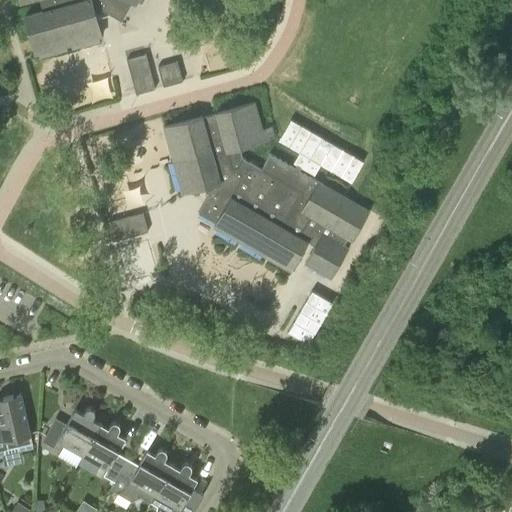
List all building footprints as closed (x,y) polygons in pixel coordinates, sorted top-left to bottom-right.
[(19,0),(20,1),(20,2),(27,0),(39,0),(43,11),(24,16),(35,54),(101,36),(93,8),(101,6),(102,10),(121,20),(131,2),(135,4),(136,0),(19,0)] [(149,70),(145,54),(126,59),(130,75),(149,70)] [(201,116),(163,126),(181,193),(209,185),(211,193),(208,194),(197,213),(215,223),(213,227),(264,256),(290,270),(307,240),(314,245),(304,262),(331,277),(348,247),(343,245),(347,237),(351,239),(368,209),(313,179),(321,165),(351,182),(363,161),(290,119),(278,140),(300,152),(291,166),(268,153),(268,154),(269,155),(261,168),(242,157),(239,147),(273,137),(271,127),(261,129),(254,102),(215,112),(218,121),(204,125),(201,116)] [(147,232),(142,213),(127,217),(132,236),(147,232)] [(308,343),(332,302),(312,291),(288,332),(308,343)] [(0,450),(31,443),(20,394),(0,398),(0,450)] [(56,442),(81,456),(100,423),(92,418),(94,415),(94,414),(94,413),(94,412),(94,411),(93,410),(93,409),(92,408),(90,408),(89,408),(88,408),(87,408),(86,409),(85,410),(83,413),(74,409),(66,424),(55,418),(42,441),(53,447),(56,442)] [(103,476),(114,482),(127,459),(116,453),(125,437),(116,433),(119,428),(119,426),(119,425),(118,424),(118,423),(117,422),(116,422),(115,421),(114,421),(113,422),(111,422),(111,423),(110,424),(108,428),(100,423),(81,456),(106,470),(103,476)] [(142,496),(150,501),(171,464),(163,459),(166,455),(166,454),(166,453),(166,452),(165,451),(165,450),(164,449),(163,449),(162,448),(161,448),(159,449),(158,449),(157,450),(155,454),(146,449),(137,465),(127,459),(114,482),(111,488),(119,493),(127,489),(132,500),(142,496)] [(171,464),(150,501),(150,502),(156,506),(155,509),(155,511),(191,511),(199,500),(188,494),(197,478),(188,473),(190,470),(191,468),(191,467),(190,465),(189,464),(188,463),(187,463),(186,463),(184,463),(183,463),(182,464),(182,465),(179,468),(171,464)] [(75,511),(89,511),(93,506),(80,498),(72,510),(75,511)]
